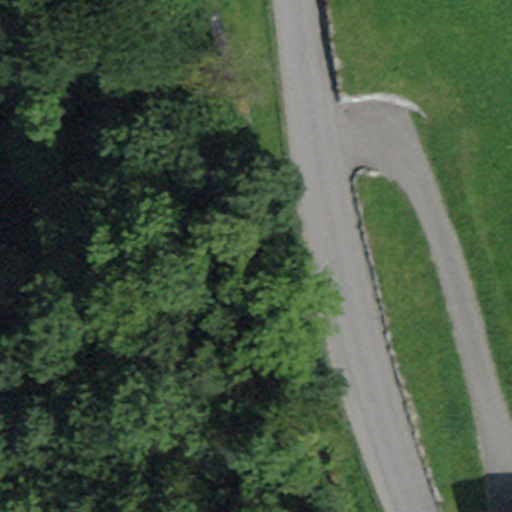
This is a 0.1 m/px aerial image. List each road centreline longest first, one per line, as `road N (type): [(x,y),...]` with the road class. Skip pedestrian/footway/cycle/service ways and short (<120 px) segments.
road 1 (tertiary): [(296,0),(333,262),(358,360),(413,511)]
road 2 (track): [(314,142),(372,135),(400,153),(423,186),(496,428),(511,451)]
